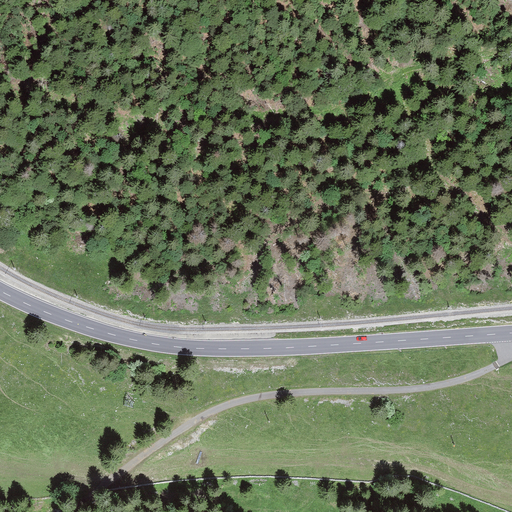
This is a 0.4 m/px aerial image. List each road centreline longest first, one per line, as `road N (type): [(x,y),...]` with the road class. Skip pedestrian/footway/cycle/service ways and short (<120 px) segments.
road 1 (secondary): [(511,333),(177,346),(109,333),(0,291)]
road 2 (track): [(511,355),(436,387),(275,394),(220,408),(140,459),(79,511)]
